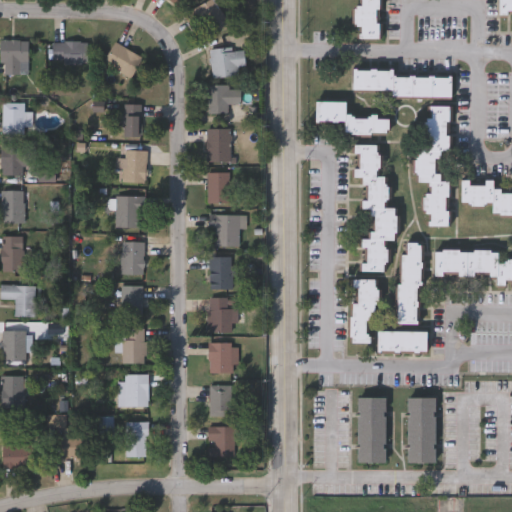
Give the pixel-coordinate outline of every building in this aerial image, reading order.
[(169,0),(183,11),(191,0),(169,0)] [(210,30),(203,16),(190,23),(184,9),(202,0),(217,0),(228,22),(210,30)] [(380,0),(380,39),(353,38),(353,0),(380,0)] [(511,15),(497,15),(497,0),(511,0),(511,15)] [(27,59),(21,59),(21,71),(4,71),(4,61),(0,61),(0,36),(27,36),(27,59)] [(52,38),(87,38),(87,61),(52,61),(52,38)] [(131,74),(103,59),(114,38),(142,54),(131,74)] [(239,72),(212,74),(210,49),(244,46),(245,63),(239,64),(239,72)] [(449,97),(351,96),(352,68),(392,69),(392,74),(449,75),(449,97)] [(228,110),(207,110),(207,82),(241,82),(241,100),(228,100),(228,110)] [(24,100),(24,108),(32,108),(32,130),(2,130),(2,100),(24,100)] [(141,133),(124,133),(124,101),(141,101),(141,133)] [(343,114),(386,114),(386,136),(344,136),(344,124),(314,124),(314,101),(343,101),(343,114)] [(448,226),(425,225),(426,182),(413,182),(414,148),(423,149),(425,105),(451,106),(449,156),(440,155),(440,174),(450,174),(448,226)] [(206,158),(206,125),(230,125),(230,158),(206,158)] [(23,172),(0,172),(0,143),(35,143),(35,163),(23,163),(23,172)] [(379,145),(379,176),(388,176),(388,207),(396,207),(397,240),(387,240),(387,271),(358,271),(358,262),(361,262),(361,238),(366,238),(365,213),(358,213),(358,200),(364,200),(364,184),(352,184),(352,145),(379,145)] [(146,179),(123,179),(123,164),(123,147),(146,147),(146,179)] [(230,169),(230,199),(208,199),(208,169),(230,169)] [(459,180),(493,179),(493,185),(511,185),(511,216),(490,216),(490,206),(460,206),(459,180)] [(0,219),(0,187),(24,187),(24,219),(0,219)] [(116,223),(116,192),(143,192),(143,223),(116,223)] [(239,242),(212,242),(212,211),(246,211),(246,225),(239,225),(239,242)] [(23,233),(23,268),(2,268),(2,233),(23,233)] [(144,271),(121,271),(121,238),(144,238),(144,271)] [(395,324),(396,254),(402,254),(403,242),(421,243),(420,324),(395,324)] [(433,276),(433,249),(497,249),(497,259),(511,259),(511,284),(495,284),(495,276),(433,276)] [(210,286),(210,250),(233,250),(233,286),(210,286)] [(375,343),(348,343),(348,303),(353,303),(353,279),(375,279),(375,343)] [(35,313),(14,313),(14,295),(0,295),(0,281),(35,281),(35,313)] [(143,314),(121,314),(121,282),(143,282),(143,314)] [(240,329),(208,329),(208,294),(240,294),(240,329)] [(122,360),(122,325),(146,325),(146,360),(122,360)] [(25,327),(25,358),(2,358),(2,327),(25,327)] [(377,331),(425,331),(425,353),(377,353),(377,331)] [(232,369),(208,369),(208,339),(232,339),(232,369)] [(148,371),(148,404),(118,404),(118,379),(124,379),(124,371),(148,371)] [(24,373),(24,405),(1,405),(1,373),(24,373)] [(209,412),(209,381),(231,381),(231,412),(209,412)] [(385,398),(385,462),(357,462),(357,398),(385,398)] [(407,462),(407,398),(435,398),(435,462),(407,462)] [(148,418),(148,454),(125,454),(125,418),(148,418)] [(235,423),(235,453),(208,453),(208,423),(235,423)] [(63,427),(87,427),(87,455),(56,455),(56,433),(63,433),(63,427)] [(2,441),(41,441),(41,464),(2,464),(2,441)]
